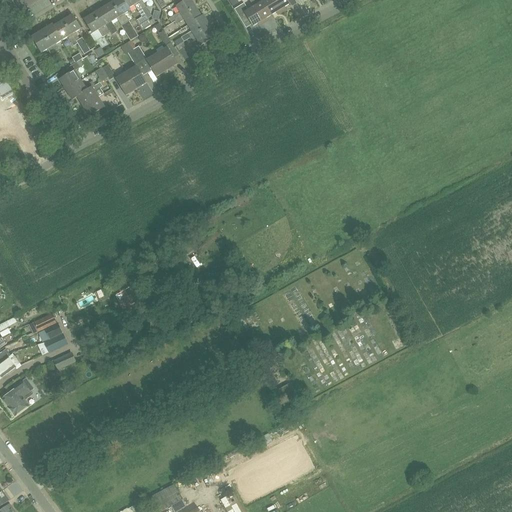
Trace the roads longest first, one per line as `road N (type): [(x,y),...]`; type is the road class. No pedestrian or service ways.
road 1 (residential): [(67,150),(348,0)]
road 2 (residential): [(67,150),(5,47),(15,7)]
